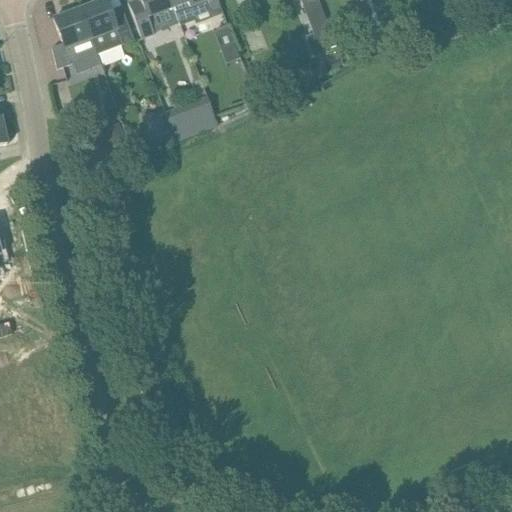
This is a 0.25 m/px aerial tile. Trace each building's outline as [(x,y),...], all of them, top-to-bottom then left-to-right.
[(138,0),(139,1),(128,5),(135,24),(141,39),(152,35),(151,31),(177,21),(168,0),(138,0)] [(168,0),(177,21),(179,26),(194,20),(190,9),(208,2),(213,15),(221,12),(216,0),(168,0)] [(299,0),(303,9),(308,7),(318,3),(319,3),(317,0),(299,0)] [(105,1),(78,11),(96,57),(133,43),(120,8),(109,12),(105,1)] [(319,3),(308,7),(315,26),(326,22),(319,3)] [(96,57),(78,11),(52,21),(62,46),(51,50),(56,72),(96,57)] [(337,56),(324,61),(328,72),(341,67),(337,56)] [(205,96),(172,109),(184,139),(217,126),(205,96)] [(160,110),(142,117),(150,139),(168,132),(160,110)] [(143,385),(133,388),(138,407),(148,405),(143,385)]
